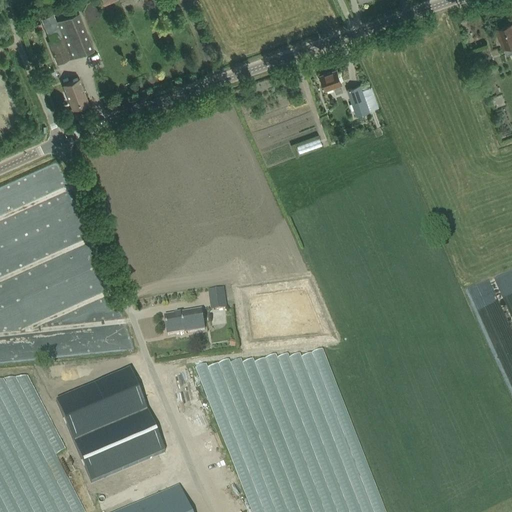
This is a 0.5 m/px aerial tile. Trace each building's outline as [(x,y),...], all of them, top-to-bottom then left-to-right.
[(94,49),(79,11),(56,21),(53,13),(42,18),(50,40),(48,41),(58,64),(94,49)] [(511,22),(498,28),(504,46),(507,55),(510,53),(511,52),(511,22)] [(59,76),(55,68),(43,75),(47,82),(59,76)] [(321,75),(325,84),(326,89),(335,86),(337,93),(343,91),(341,84),(343,84),(337,69),(321,75)] [(79,77),(63,83),(73,109),(89,102),(79,77)] [(379,107),(375,93),(373,86),(372,86),(363,89),(361,84),(348,89),(351,98),(350,98),(351,100),(352,100),(357,115),(370,111),(379,107)] [(50,172),(0,189),(0,200),(1,200),(4,199),(7,201),(7,207),(3,210),(0,209),(0,223),(23,215),(32,207),(32,200),(37,205),(44,203),(48,199),(51,199),(58,192),(59,180),(54,180),(47,187),(45,181),(43,178),(45,176),(49,176),(50,172)] [(223,290),(207,292),(210,310),(226,308),(223,290)] [(167,336),(177,335),(185,333),(185,334),(195,332),(205,331),(203,321),(201,312),(164,318),(167,336)] [(158,450),(129,365),(54,391),(83,476),(158,450)] [(188,511),(178,487),(119,511),(188,511)]
